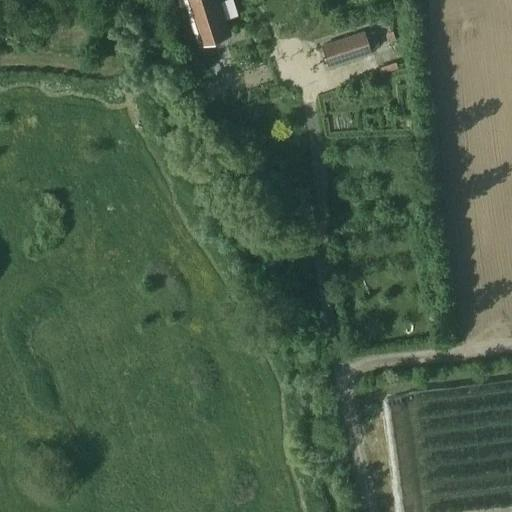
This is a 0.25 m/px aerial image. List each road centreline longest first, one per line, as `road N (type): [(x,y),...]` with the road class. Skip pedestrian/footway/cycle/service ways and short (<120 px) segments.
road 1 (track): [(511,347),(347,369),(369,511)]
road 2 (track): [(306,95),(321,166),(322,283),(344,377)]
